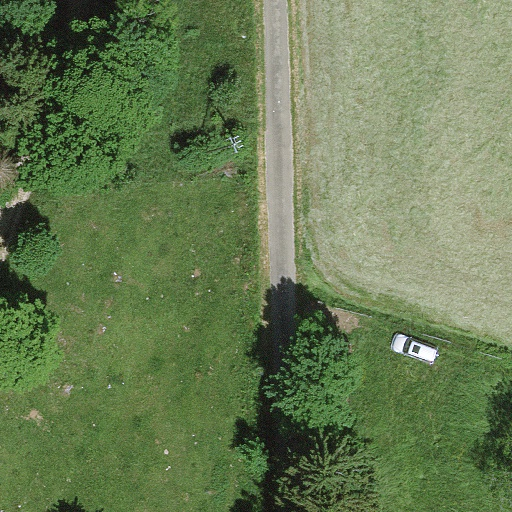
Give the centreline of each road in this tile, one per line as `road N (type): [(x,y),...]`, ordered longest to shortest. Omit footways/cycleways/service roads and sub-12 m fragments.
road 1 (residential): [(277,0),(291,511)]
road 2 (track): [(0,216),(82,0)]
